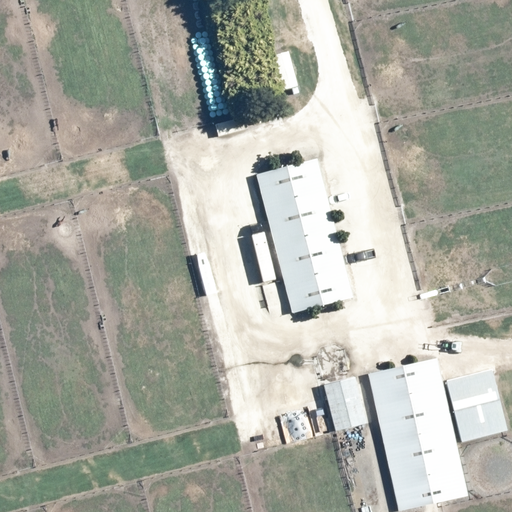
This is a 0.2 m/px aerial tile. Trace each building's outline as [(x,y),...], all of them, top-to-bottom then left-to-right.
[(275,55),(283,99),(291,98),(290,90),(296,89),(290,52),(275,55)] [(244,119),(217,125),(219,136),(246,131),(244,119)] [(353,298),(318,158),(257,173),(271,231),(250,236),(263,287),(284,282),(292,314),(353,298)] [(402,511),(469,497),(458,447),(507,436),(493,373),(443,384),(438,360),(369,376),(399,511),(402,511)] [(324,387),(335,433),(368,425),(357,379),(324,387)]
